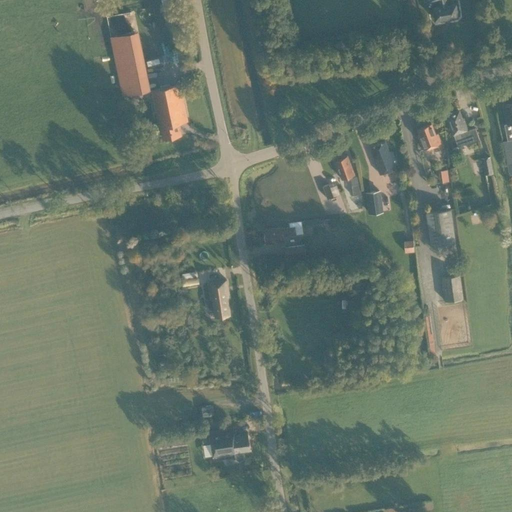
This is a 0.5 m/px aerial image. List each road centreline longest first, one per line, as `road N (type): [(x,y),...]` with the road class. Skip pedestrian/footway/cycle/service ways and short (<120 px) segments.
road 1 (unclassified): [(283,511),(229,169)]
road 2 (unclassified): [(229,169),(426,90),(511,68)]
road 3 (unclassified): [(0,215),(229,169)]
road 4 (unclassified): [(229,169),(198,0)]
